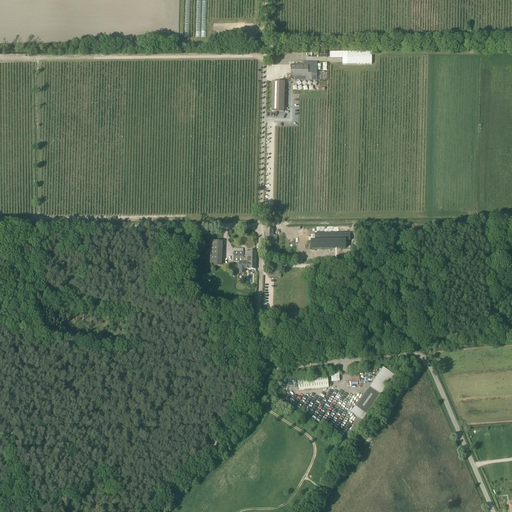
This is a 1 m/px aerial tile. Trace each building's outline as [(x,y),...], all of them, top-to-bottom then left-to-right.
[(372,52),(347,52),(347,64),(372,64),(372,52)] [(308,65),(308,62),(303,62),(303,65),(301,65),(301,62),(295,62),(295,65),(291,65),(291,77),(295,77),(305,77),(305,81),(312,81),(317,81),(317,72),(312,72),(312,65),(308,65)] [(273,82),(272,111),(283,112),(284,82),(273,82)] [(273,236),(273,230),(266,230),(266,240),(266,244),(277,244),(277,236),(273,236)] [(315,241),(311,241),(311,248),(345,248),(345,241),(350,241),(350,233),(319,234),(319,241),(315,241)] [(210,240),(210,266),(222,266),(222,241),(210,240)] [(243,252),(234,252),(234,262),(239,262),(239,269),(249,269),(249,270),(255,270),(255,261),(255,252),(246,252),(245,261),(243,261),(243,252)] [(291,321),(291,323),(305,323),(305,313),(291,313),(291,321)] [(382,368),(373,382),(351,413),(362,421),(394,376),(382,368)] [(340,381),(340,373),(340,372),(331,373),(332,382),(340,381)] [(352,383),(360,382),(359,374),(351,375),(352,383)] [(327,377),(298,380),(299,391),(329,387),(327,377)] [(346,435),(351,439),(362,424),(357,420),(346,435)]
